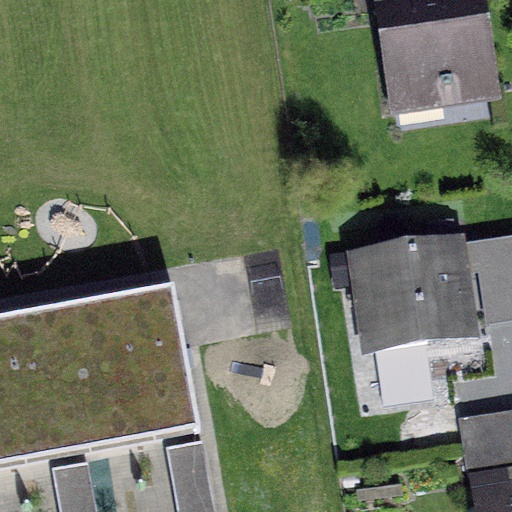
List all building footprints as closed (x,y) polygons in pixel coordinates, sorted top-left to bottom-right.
[(379,15),(393,107),(492,92),(478,0),(379,15)] [(357,264),(369,351),(468,336),(455,249),(357,264)] [(173,293),(0,325),(0,471),(199,436),(173,293)] [(511,415),(460,423),(464,450),(511,443),(511,415)] [(511,443),(464,450),(472,500),(511,493),(511,443)] [(511,511),(511,493),(472,500),(473,511),(511,511)]
